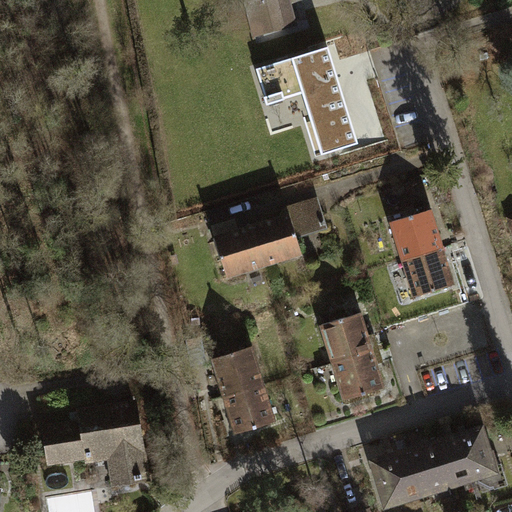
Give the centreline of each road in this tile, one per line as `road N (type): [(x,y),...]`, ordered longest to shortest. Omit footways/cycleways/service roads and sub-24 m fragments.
road 1 (residential): [(184,511),(315,447),(511,390)]
road 2 (residential): [(422,46),(511,344)]
